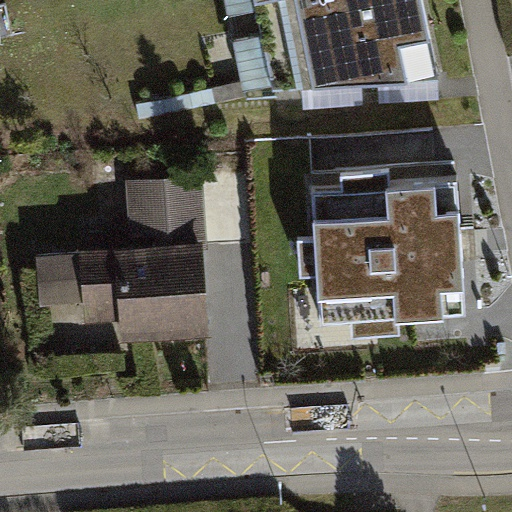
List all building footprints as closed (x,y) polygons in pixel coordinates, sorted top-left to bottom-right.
[(259,5),(257,0),(227,0),(230,11),(259,5)] [(423,0),(257,0),(259,5),(264,30),(275,83),(439,73),(423,0)] [(277,93),(275,83),(264,30),(235,36),(248,94),(277,93)] [(313,184),(321,318),(467,309),(458,175),(313,184)] [(197,177),(135,181),(138,227),(158,226),(160,246),(83,251),(85,292),(86,306),(123,304),(125,332),(207,327),(197,177)] [(85,292),(83,251),(37,255),(42,296),(85,292)] [(351,511),(351,498),(309,500),(309,511),(351,511)]
